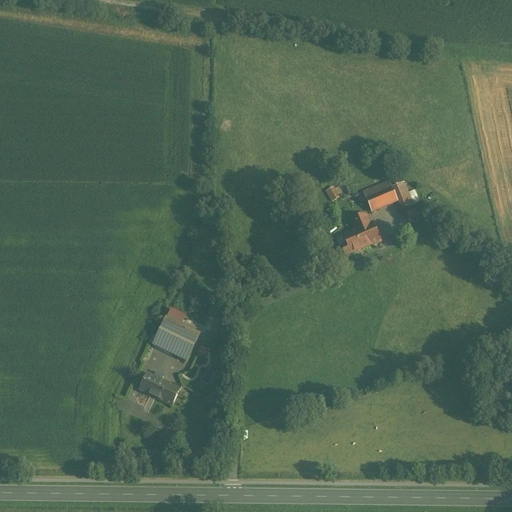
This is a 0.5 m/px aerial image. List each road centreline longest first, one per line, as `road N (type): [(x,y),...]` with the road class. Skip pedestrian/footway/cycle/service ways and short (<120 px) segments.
road 1 (primary): [(511,499),(0,493)]
road 2 (track): [(81,0),(215,19)]
